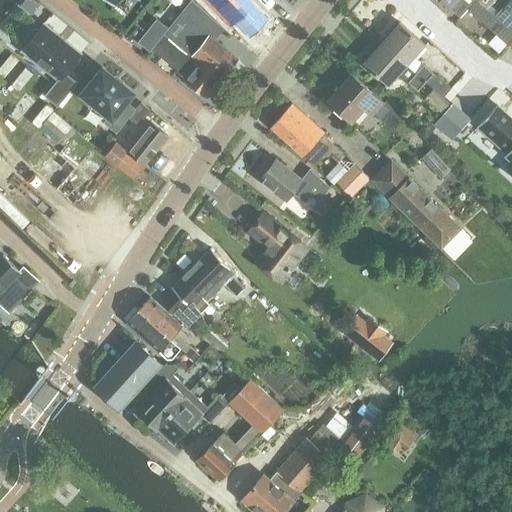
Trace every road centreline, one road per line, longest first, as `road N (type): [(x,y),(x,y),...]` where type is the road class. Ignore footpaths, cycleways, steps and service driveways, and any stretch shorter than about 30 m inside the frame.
road 1 (tertiary): [(65,374),(226,134)]
road 2 (unclassified): [(65,374),(235,511)]
road 3 (residential): [(62,0),(226,134)]
road 4 (tertiary): [(226,134),(328,0)]
